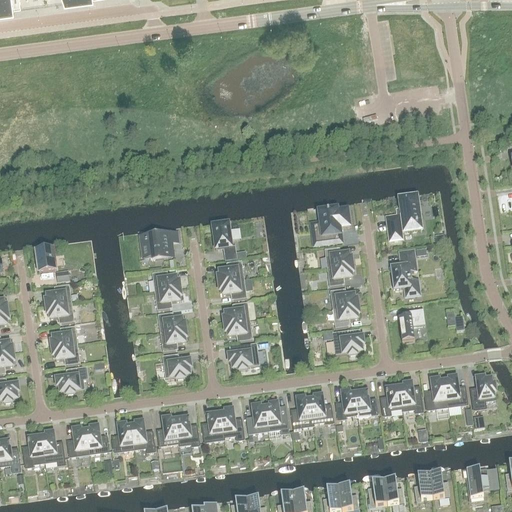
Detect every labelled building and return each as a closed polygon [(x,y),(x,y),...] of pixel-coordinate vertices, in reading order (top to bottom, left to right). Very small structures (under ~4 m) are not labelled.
[(0,0),(0,14),(14,12),(14,10),(21,9),(19,0),(62,0),(65,5),(65,6),(93,2),(93,0),(0,0)] [(417,199),(399,201),(401,219),(399,219),(399,218),(387,220),(390,243),(402,241),(401,235),(404,234),(404,235),(418,233),(417,228),(418,228),(418,224),(416,225),(416,220),(420,220),(417,199)] [(337,211),(319,213),(320,225),(316,225),(318,239),(313,239),(314,248),(342,244),(340,230),(350,229),(347,212),(337,214),(337,211)] [(224,257),(236,256),(235,248),(232,249),(228,226),(212,228),(216,252),(223,251),(224,257)] [(143,260),(152,259),(152,262),(174,259),(173,245),(178,244),(177,233),(160,236),(146,237),(147,248),(142,248),(143,260)] [(56,273),(53,250),(36,253),(39,275),(56,273)] [(327,271),(353,267),(352,259),(349,259),(349,255),(338,257),(337,250),(324,252),(327,271)] [(394,270),(392,270),(392,274),(393,283),(392,283),(393,292),(405,290),(405,293),(419,291),(417,281),(410,282),(409,275),(416,274),(414,259),(400,261),(402,269),(394,270)] [(218,286),(244,282),(242,263),(229,265),(230,272),(219,273),(219,277),(217,278),(218,286)] [(354,275),(353,267),(327,271),(330,289),(342,288),(341,281),(352,280),(352,275),(354,275)] [(56,274),(58,285),(70,283),(68,273),(56,274)] [(155,294),(181,291),(179,283),(177,283),(176,279),(166,280),(165,274),(152,276),(155,294)] [(247,301),(244,282),(218,286),(219,293),(222,293),(222,298),(233,296),(234,302),(247,301)] [(46,309),(72,306),(69,287),(56,289),(57,295),(46,297),(47,301),(45,302),(46,309)] [(182,299),(181,291),(155,294),(157,313),(170,311),(169,305),(180,304),(179,299),(182,299)] [(333,312),(359,309),(358,301),(355,301),(354,297),(344,298),(343,292),(330,294),(333,312)] [(0,315),(8,315),(7,307),(5,307),(4,303),(0,303),(0,315)] [(224,327),(250,324),(247,305),(235,307),(235,313),(225,315),(225,319),(223,319),(224,327)] [(74,324),(72,306),(46,309),(47,317),(49,317),(50,321),(61,320),(62,326),(74,324)] [(360,316),(359,309),(333,312),(335,331),(348,329),(347,323),(358,321),(357,317),(360,316)] [(423,312),(402,315),(404,315),(405,320),(399,321),(402,345),(415,343),(413,329),(424,327),(425,328),(423,312)] [(9,323),(8,315),(0,315),(0,328),(7,327),(7,323),(9,323)] [(160,336),(186,333),(185,325),(183,325),(182,321),(171,322),(171,316),(158,317),(160,336)] [(462,319),(455,320),(456,334),(464,332),(462,319)] [(253,342),(250,324),(224,327),(225,335),(227,335),(228,339),(239,338),(240,344),(253,342)] [(52,351),(78,347),(75,329),(62,331),(63,337),(52,338),(53,343),(51,343),(52,351)] [(187,340),(186,333),(160,336),(163,355),(176,353),(175,347),(186,345),(185,341),(187,340)] [(348,334),(332,336),(335,358),(348,356),(348,358),(357,357),(357,355),(363,354),(362,347),(364,347),(363,338),(349,340),(348,334)] [(0,358),(14,356),(13,348),(10,349),(10,344),(0,345),(0,358)] [(242,355),(228,357),(229,365),(232,365),(232,372),(238,371),(238,373),(247,372),(247,370),(260,368),(257,346),(241,348),(242,355)] [(55,359),(56,363),(67,362),(67,368),(80,366),(78,347),(52,351),(53,359),(55,359)] [(15,364),(14,356),(0,358),(0,377),(3,377),(2,370),(13,369),(13,365),(15,364)] [(176,357),(162,359),(165,381),(176,380),(176,382),(185,381),(184,378),(190,378),(189,371),(191,371),(190,362),(177,364),(176,357)] [(66,397),(75,396),(75,394),(85,392),(84,383),(88,382),(87,369),(69,372),(69,379),(56,381),(57,389),(59,389),(60,396),(66,395),(66,397)] [(449,383),(444,383),(448,410),(468,408),(465,393),(459,394),(457,379),(448,380),(449,383)] [(478,394),(471,395),(473,413),(486,412),(485,405),(494,403),(493,395),(496,395),(495,386),(492,387),(491,381),(485,382),(484,379),(476,381),(478,394)] [(3,381),(0,381),(0,403),(3,403),(4,406),(12,405),(12,402),(18,401),(17,395),(19,394),(18,386),(4,388),(3,381)] [(439,382),(431,383),(433,397),(425,398),(427,413),(448,410),(444,383),(440,384),(439,382)] [(414,400),(412,385),(403,387),(404,389),(399,390),(402,412),(402,414),(415,413),(415,416),(423,415),(421,399),(414,400)] [(402,412),(399,390),(386,391),(387,395),(386,395),(386,397),(387,397),(388,403),(381,404),(383,419),(391,418),(390,414),(402,412)] [(350,396),(350,394),(341,395),(343,410),(336,410),(338,423),(346,422),(345,420),(357,418),(358,418),(355,396),(350,396)] [(367,394),(355,396),(358,418),(357,418),(358,421),(378,418),(376,405),(369,406),(368,400),(369,400),(369,397),(368,398),(367,394)] [(314,401),(310,402),(313,427),(314,427),(325,425),(326,427),(333,426),(331,411),(324,412),(322,398),(314,399),(314,401)] [(313,427),(310,402),(305,403),(305,400),(297,401),(299,416),(292,417),(294,434),(302,433),(301,431),(314,429),(314,427),(313,427)] [(270,409),(265,410),(269,434),(281,433),(281,437),(285,437),(283,419),(280,420),(278,406),(269,407),(270,409)] [(254,423),(247,424),(250,444),(254,444),(253,437),(269,434),(265,410),(261,410),(260,408),(252,409),(254,423)] [(225,415),(220,416),(224,441),(236,439),(237,444),(244,443),(242,425),(235,426),(233,412),(225,413),(225,415)] [(224,441),(220,416),(208,418),(208,421),(207,421),(208,423),(209,430),(202,431),(204,446),(225,443),(224,441)] [(474,420),(475,432),(485,430),(483,419),(474,420)] [(171,423),(171,420),(162,421),(164,436),(158,437),(159,450),(179,447),(176,422),(171,423)] [(189,420),(176,422),(179,447),(179,449),(192,447),(192,450),(200,449),(197,431),(190,432),(189,426),(190,426),(190,424),(189,424),(189,420)] [(135,428),(131,428),(134,453),(146,451),(147,456),(155,455),(153,437),(146,438),(144,424),(135,425),(135,428)] [(134,453),(131,428),(126,429),(126,427),(118,428),(120,442),(113,443),(115,456),(134,453)] [(91,432),(86,433),(89,458),(109,455),(107,442),(100,443),(98,429),(90,430),(91,432)] [(81,433),(81,431),(73,432),(75,447),(68,448),(69,459),(70,460),(89,458),(86,433),(81,433)] [(419,433),(421,446),(428,445),(430,444),(429,439),(427,439),(426,431),(419,433)] [(65,468),(63,448),(56,449),(54,435),(45,436),(46,438),(41,439),(45,466),(57,464),(58,469),(65,468)] [(41,439),(28,441),(29,444),(28,445),(28,447),(29,447),(30,453),(23,454),(26,471),(33,470),(33,468),(45,466),(41,439)] [(0,470),(19,467),(17,455),(10,456),(9,449),(10,449),(10,447),(9,447),(9,444),(0,444),(0,470)] [(497,477),(489,478),(487,478),(487,473),(479,475),(479,472),(466,474),(470,502),(483,500),(482,492),(489,491),(489,487),(498,486),(497,477)] [(430,479),(433,502),(450,500),(448,485),(442,486),(441,477),(430,479)] [(414,490),(416,504),(433,502),(430,479),(418,480),(420,489),(414,490)] [(384,485),(387,508),(404,506),(402,491),(397,492),(395,483),(384,485)] [(368,492),(370,511),(387,508),(384,485),(373,486),(373,491),(368,492)] [(338,491),(341,511),(358,511),(357,498),(351,499),(350,490),(338,491)] [(323,502),(324,511),(341,511),(338,491),(327,493),(328,502),(323,502)] [(293,498),(294,511),(312,511),(311,504),(305,505),(304,496),(293,498)] [(277,509),(277,511),(294,511),(293,498),(282,499),(283,508),(277,509)] [(259,502),(247,504),(248,511),(265,511),(265,510),(260,511),(259,502)]
